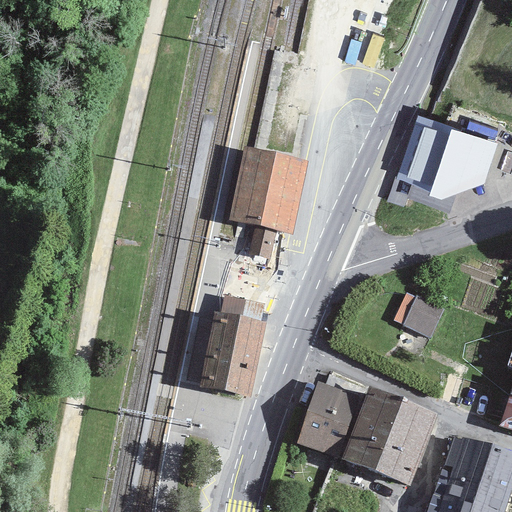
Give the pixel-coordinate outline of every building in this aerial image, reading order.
[(499,143),(417,116),(394,182),(442,199),(486,185),(499,143)] [(301,171),(257,161),(242,230),(257,233),(252,257),(270,261),(275,236),(286,238),(301,171)] [(424,284),(405,323),(434,337),(453,298),(424,284)] [(217,320),(203,395),(249,408),(259,329),(217,320)] [(318,381),(296,443),(336,458),(343,460),(367,395),(318,381)] [(511,383),(499,426),(511,429),(511,383)] [(370,386),(367,395),(343,460),(411,486),(440,414),(370,386)] [(505,511),(511,491),(511,451),(456,434),(428,511),(505,511)]
